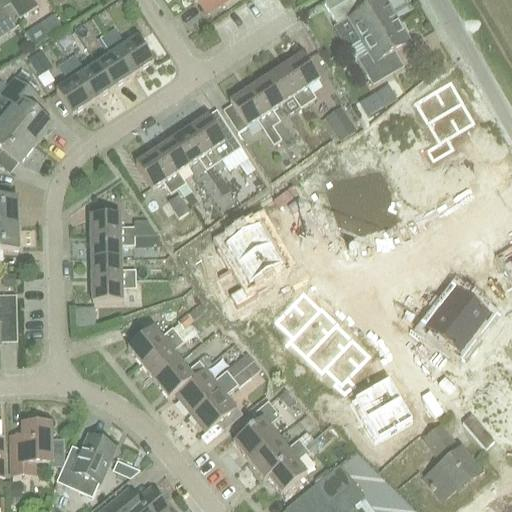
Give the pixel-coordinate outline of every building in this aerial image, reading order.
[(30,0),(7,0),(5,1),(18,22),(37,9),(30,0)] [(231,0),(190,0),(194,5),(195,4),(204,18),(231,0)] [(332,0),(324,5),(329,14),(336,27),(347,20),(360,43),(396,22),(384,1),(368,10),(360,15),(351,1),(352,0),(332,0)] [(0,40),(15,31),(1,10),(0,10),(0,40)] [(368,57),(357,63),(362,72),(372,88),(395,75),(386,59),(393,54),(409,45),(396,22),(360,43),(368,57)] [(104,36),(110,45),(120,39),(113,30),(104,36)] [(110,45),(104,36),(96,41),(102,51),(110,45)] [(116,54),(132,78),(153,65),(137,41),(116,54)] [(40,52),(27,61),(38,77),(51,69),(40,52)] [(96,68),(112,92),(132,78),(116,54),(96,68)] [(64,63),(71,73),(79,68),(72,58),(64,63)] [(283,71),(307,108),(315,103),(307,91),(318,84),(301,59),(283,71)] [(71,73),(64,63),(55,69),(61,79),(71,73)] [(76,81),(92,105),(112,92),(96,68),(76,81)] [(283,71),(265,83),(281,108),(284,107),(291,102),(298,112),(299,113),(307,108),(283,71)] [(92,105),(76,81),(55,94),(71,119),(92,105)] [(3,122),(34,148),(50,129),(32,114),(40,104),(14,83),(0,100),(13,110),(3,122)] [(248,94),(272,132),(279,127),(271,115),(281,108),(265,83),(248,94)] [(450,83),(415,104),(427,125),(427,124),(462,104),(463,104),(450,83)] [(273,150),(281,145),(272,132),(248,94),(229,106),(245,131),(256,124),(273,150)] [(474,125),(462,104),(427,124),(439,145),(474,125)] [(329,123),(344,146),(362,134),(347,111),(329,123)] [(19,168),(34,148),(3,122),(0,125),(0,153),(19,168)] [(207,122),(189,133),(213,170),(240,153),(225,129),(216,135),(207,122)] [(205,176),(213,170),(189,133),(171,145),(188,171),(198,165),(205,176)] [(171,145),(153,157),(178,193),(186,188),(179,177),(188,171),(171,145)] [(457,149),(431,164),(443,186),(454,180),(463,194),(502,171),(487,146),(483,149),(463,160),(457,149)] [(170,199),(178,193),(153,157),(135,169),(151,194),(162,187),(170,199)] [(390,169),(355,180),(370,228),(393,220),(391,213),(385,195),(397,192),(390,169)] [(355,180),(321,191),(328,213),(340,210),(347,235),(370,228),(355,180)] [(0,228),(17,228),(17,202),(0,201),(0,228)] [(133,226),(133,232),(119,233),(119,219),(89,220),(89,243),(134,242),(158,241),(148,226),(133,226)] [(228,226),(201,244),(210,259),(217,255),(229,276),(233,273),(232,273),(271,250),(259,229),(251,233),(237,242),(228,226)] [(0,253),(3,254),(18,254),(17,228),(0,228),(0,253)] [(134,242),(89,243),(90,264),(120,263),(120,251),(134,251),(134,242)] [(511,250),(509,245),(493,254),(501,268),(509,264),(511,269),(511,250)] [(244,292),(230,300),(237,312),(257,300),(251,289),(269,279),(284,270),(271,250),(232,273),(233,273),(244,292)] [(91,286),(135,284),(135,275),(121,275),(120,263),(90,264),(91,286)] [(135,294),(135,284),(91,286),(91,307),(122,307),(122,294),(135,294)] [(273,302),(252,318),(268,334),(276,325),(292,340),(320,311),(320,310),(303,295),(291,307),(285,313),(273,302)] [(490,295),(483,303),(500,316),(501,315),(490,295)] [(457,296),(442,315),(479,344),(479,343),(493,325),(500,316),(483,303),(477,312),(457,296)] [(15,300),(0,299),(0,324),(16,324),(15,300)] [(292,340),(289,343),(305,359),(337,326),(337,327),(338,326),(321,310),(320,310),(320,311),(292,340)] [(86,312),(85,327),(99,327),(100,313),(86,312)] [(442,315),(427,334),(467,365),(482,345),(479,343),(479,344),(442,315)] [(337,326),(305,359),(322,375),(325,372),(325,371),(353,342),(337,327),(337,326)] [(141,369),(178,340),(173,333),(160,342),(152,332),(127,352),(141,369)] [(154,386),(180,365),(172,356),(184,346),(178,340),(141,369),(154,386)] [(353,342),(325,371),(325,372),(337,383),(334,386),(344,396),(355,387),(348,380),(361,367),(370,358),(353,342)] [(174,398),(205,373),(199,366),(187,375),(180,365),(154,386),(168,403),(174,398)] [(189,416),(232,382),(226,375),(214,385),(205,373),(174,398),(189,416)] [(232,382),(189,416),(205,437),(237,412),(226,398),(237,389),(232,382)] [(389,383),(350,406),(362,426),(401,404),(389,383)] [(496,403),(476,419),(489,435),(492,439),(503,430),(511,441),(511,409),(506,414),(496,403)] [(401,404),(362,426),(374,447),(413,424),(401,404)] [(258,426),(233,446),(248,465),(277,442),(268,430),(280,421),(268,406),(252,419),(258,426)] [(23,455),(11,455),(12,480),(33,479),(33,467),(48,467),(48,470),(62,470),(63,469),(64,466),(63,443),(49,443),(49,442),(54,437),(49,432),(49,428),(45,428),(39,423),(34,428),(23,429),(23,441),(23,455)] [(458,497),(479,480),(440,430),(423,444),(438,462),(441,459),(446,465),(424,483),(442,506),(456,494),(458,497)] [(62,470),(55,487),(78,497),(89,502),(96,487),(98,488),(114,452),(88,441),(82,455),(73,474),(63,469),(62,470)] [(277,442),(248,465),(263,484),(304,452),(298,444),(286,454),(277,442)] [(304,452),(263,484),(263,485),(268,481),(281,498),(306,479),(297,468),(310,459),(304,452)] [(385,458),(370,468),(397,493),(409,480),(385,458)] [(339,469),(312,491),(327,508),(330,511),(353,511),(352,510),(364,500),(354,487),(339,469)] [(312,491),(286,511),(330,511),(327,508),(312,491)] [(162,511),(149,495),(136,506),(127,495),(106,511),(162,511)]
